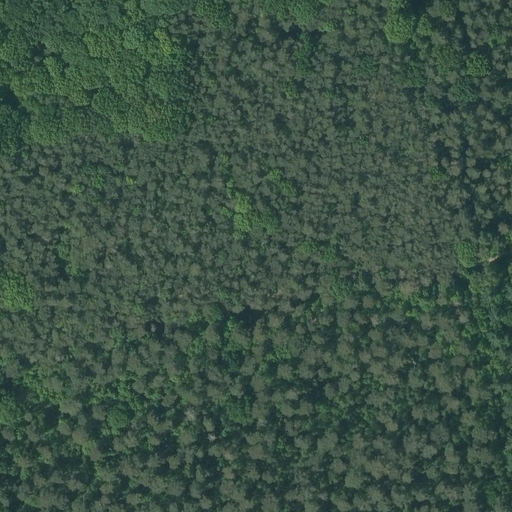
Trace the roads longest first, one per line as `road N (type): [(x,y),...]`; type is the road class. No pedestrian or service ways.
road 1 (track): [(0,345),(511,254)]
road 2 (track): [(399,25),(458,265)]
road 3 (track): [(468,263),(511,493)]
